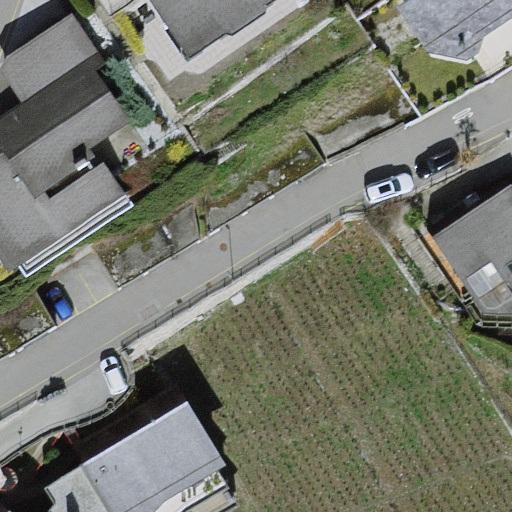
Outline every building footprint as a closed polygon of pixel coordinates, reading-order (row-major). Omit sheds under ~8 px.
[(158,0),(198,58),(283,0),(158,0)] [(511,0),(387,0),(430,61),(490,78),(511,62),(511,0)] [(0,45),(0,69),(20,102),(91,57),(60,8),(0,45)] [(0,114),(0,164),(5,161),(39,214),(107,171),(148,145),(91,57),(20,102),(0,114)] [(0,268),(13,288),(133,212),(107,171),(39,214),(5,161),(0,164),(0,268)] [(511,185),(438,239),(496,320),(511,320),(511,185)] [(54,504),(46,511),(218,511),(237,500),(222,464),(187,402),(45,487),(54,504)]
